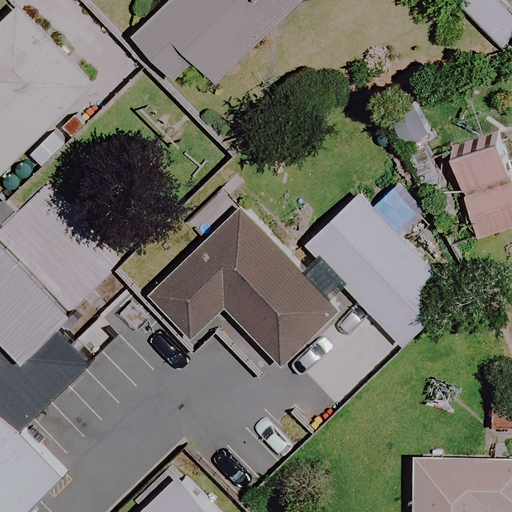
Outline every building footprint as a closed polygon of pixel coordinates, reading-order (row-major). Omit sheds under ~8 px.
[(301,0),(171,0),(134,35),(174,77),(195,58),(216,80),(301,0)] [(511,36),(511,14),(498,0),(462,0),(459,4),(501,47),(511,36)] [(0,173),(93,84),(18,6),(0,23),(0,173)] [(414,104),(381,118),(404,174),(437,160),(414,104)] [(477,237),(511,226),(511,189),(499,144),(453,158),(477,237)] [(457,296),(360,192),(307,242),(404,346),(457,296)] [(339,311),(243,205),(148,292),(191,339),(227,306),(281,365),(339,311)] [(100,364),(0,259),(0,511),(23,511),(68,470),(30,431),(100,364)] [(283,457),(261,434),(217,476),(238,499),(283,457)] [(511,511),(511,454),(416,453),(415,511),(511,511)]
